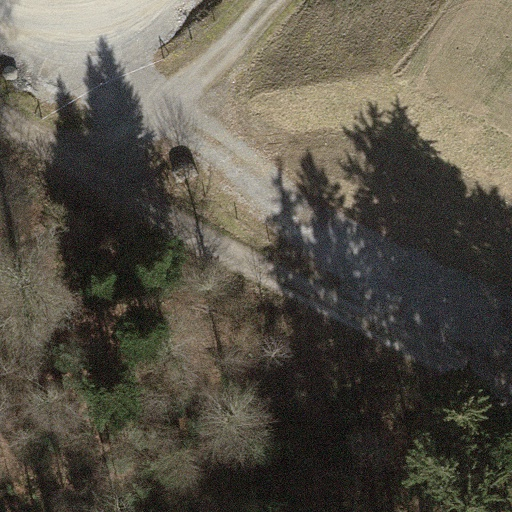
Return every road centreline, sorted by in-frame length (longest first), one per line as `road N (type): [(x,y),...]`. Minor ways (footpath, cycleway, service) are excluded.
road 1 (track): [(98,181),(291,287),(511,386)]
road 2 (track): [(273,0),(98,181)]
